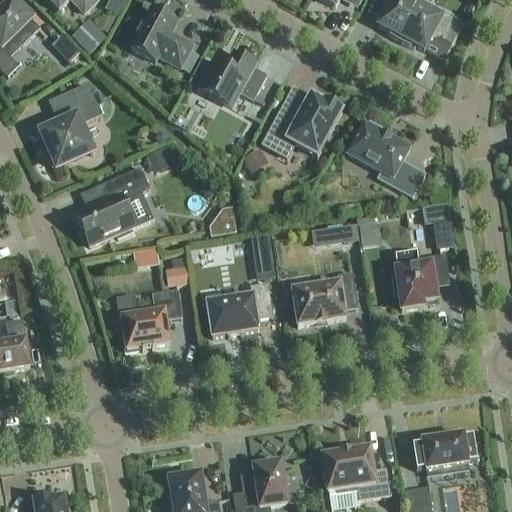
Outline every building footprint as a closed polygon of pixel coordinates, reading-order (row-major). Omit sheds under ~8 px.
[(42,0),(58,16),(70,4),(84,17),(101,0),(42,0)] [(121,13),(127,2),(122,0),(112,0),(109,6),(121,13)] [(313,0),(335,12),(340,2),(343,1),(358,9),(363,0),(313,0)] [(395,44),(399,46),(419,10),(404,2),(405,0),(376,0),(375,2),(389,10),(378,31),(386,35),(385,37),(392,42),(395,44)] [(0,53),(1,55),(13,42),(21,51),(40,33),(31,25),(32,24),(12,4),(0,15),(0,53)] [(419,10),(399,46),(404,49),(408,51),(414,53),(415,51),(423,55),(431,42),(433,43),(438,42),(451,49),(463,28),(431,11),(429,15),(419,10)] [(135,43),(130,53),(155,66),(158,61),(180,73),(192,50),(170,38),(176,27),(151,13),(142,29),(138,31),(134,38),(135,43)] [(81,49),(89,58),(107,42),(98,33),(81,49)] [(52,50),(69,67),(78,58),(61,41),(52,50)] [(197,75),(206,79),(198,94),(231,112),(239,97),(253,105),(267,80),(253,73),(254,69),(232,57),(224,72),(213,66),(212,68),(203,63),(197,75)] [(46,159),(52,172),(54,171),(56,174),(92,157),(80,129),(100,120),(87,90),(49,107),(55,121),(59,119),(63,127),(58,129),(60,133),(41,141),(49,158),(46,159)] [(262,149),(287,163),(294,149),(316,161),(341,116),(324,107),(323,108),(310,101),(300,120),(283,111),(262,149)] [(377,183),(412,202),(424,179),(401,166),(409,153),(379,137),(381,133),(369,127),(367,130),(363,128),(347,158),(381,177),(377,183)] [(161,150),(168,142),(160,135),(156,139),(156,146),(161,150)] [(146,161),(154,178),(176,168),(168,151),(146,161)] [(242,164),(251,178),(268,168),(259,153),(242,164)] [(75,218),(89,251),(116,240),(117,243),(131,237),(130,233),(133,232),(122,206),(150,194),(140,172),(100,190),(106,205),(75,218)] [(222,214),(209,231),(211,243),(236,239),(232,212),(222,214)] [(381,249),(379,228),(359,231),(361,252),(381,249)] [(355,230),(312,237),(314,252),(357,245),(355,230)] [(258,280),(273,279),(272,238),(256,239),(258,280)] [(436,254),(454,251),(453,244),(435,246),(436,254)] [(160,248),(136,251),(137,268),(161,266),(160,248)] [(396,274),(395,274),(396,283),(390,284),(393,301),(398,300),(401,315),(423,312),(422,307),(436,305),(434,291),(447,289),(443,261),(429,263),(430,269),(419,271),(417,256),(393,259),(396,274)] [(186,272),(173,274),(176,291),(189,289),(186,272)] [(291,296),(297,331),(344,324),(343,316),(357,314),(351,278),(336,280),(338,289),(324,291),(323,286),(312,288),(312,292),(291,296)] [(207,309),(212,343),(227,340),(228,342),(242,340),(242,338),(257,336),(256,324),(273,322),(267,288),(249,291),(251,302),(207,309)] [(133,301),(116,303),(119,321),(124,320),(124,323),(121,324),(124,344),(122,344),(124,358),(138,356),(138,353),(141,353),(142,355),(154,354),(153,351),(168,349),(165,326),(182,323),(177,296),(151,300),(154,319),(133,322),(133,319),(136,318),(133,301)] [(0,377),(29,373),(24,345),(21,325),(6,328),(9,348),(8,348),(8,345),(0,346),(0,377)] [(421,448),(412,450),(416,475),(425,473),(425,476),(468,469),(467,467),(476,466),(472,440),(463,442),(463,439),(447,442),(447,438),(435,440),(436,443),(420,446),(421,448)] [(339,458),(321,461),(327,497),(328,496),(330,511),(351,511),(359,511),(358,506),(390,501),(386,473),(372,475),(369,454),(351,456),(339,458)] [(269,511),(286,509),(280,468),(252,472),(256,495),(242,498),(244,511),(269,511)] [(172,502),(167,503),(168,511),(217,511),(217,505),(203,508),(199,480),(183,482),(182,478),(171,479),(172,484),(169,485),(172,502)] [(64,511),(63,502),(51,504),(51,503),(33,506),(33,511),(64,511)]
